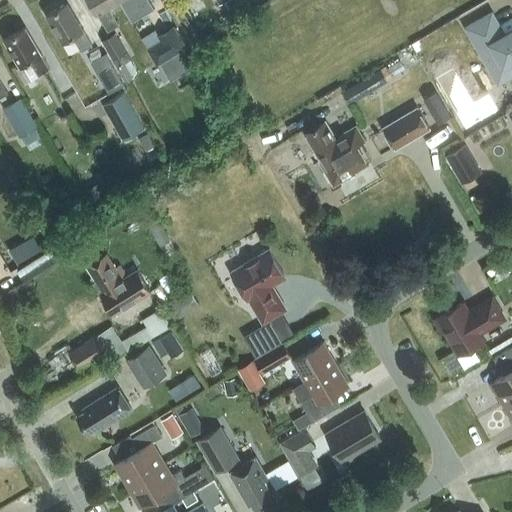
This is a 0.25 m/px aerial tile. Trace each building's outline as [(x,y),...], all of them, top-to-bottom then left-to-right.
[(108,5),(117,0),(89,0),(97,12),(108,31),(119,24),(108,5)] [(119,0),(132,21),(154,8),(149,0),(119,0)] [(217,0),(220,4),(227,0),(235,0),(240,9),(249,4),(246,0),(217,0)] [(84,29),(68,2),(46,14),(62,41),(73,35),(81,50),(92,44),(83,29),(84,29)] [(511,30),(503,35),(491,14),(469,27),(499,80),(511,72),(511,30)] [(5,39),(20,66),(30,60),(38,75),(50,68),(41,53),(26,26),(5,39)] [(102,41),(106,47),(118,68),(118,69),(126,82),(133,77),(125,62),(132,59),(117,32),(102,41)] [(157,65),(172,56),(166,46),(151,55),(157,65)] [(171,80),(195,66),(185,48),(172,56),(161,63),(171,80)] [(106,53),(91,61),(97,72),(112,63),(106,53)] [(342,91),(349,103),(393,77),(386,65),(380,69),(342,91)] [(440,120),(453,112),(438,88),(426,96),(440,120)] [(103,104),(123,139),(144,127),(124,92),(103,104)] [(22,96),(2,107),(20,136),(22,135),(26,133),(39,125),(22,96)] [(476,100),(455,111),(467,132),(488,120),(476,100)] [(395,148),(430,127),(418,106),(383,127),(395,148)] [(366,140),(357,125),(341,134),(342,135),(337,139),(326,120),(305,132),(325,166),(323,167),(334,185),(357,172),(356,171),(370,163),(359,144),(366,140)] [(26,133),(22,135),(27,144),(36,138),(41,136),(44,134),(39,125),(26,133)] [(155,145),(149,132),(139,137),(146,150),(155,145)] [(446,155),(463,183),(480,172),(464,145),(446,155)] [(3,163),(0,164),(0,188),(2,192),(15,184),(3,163)] [(143,214),(161,245),(170,239),(153,209),(143,214)] [(249,298),(263,322),(287,308),(272,284),(286,276),(270,248),(232,271),(248,298),(249,298)] [(116,267),(107,252),(87,265),(96,279),(94,281),(114,314),(150,291),(137,269),(126,275),(120,265),(116,267)] [(171,298),(181,315),(201,303),(191,286),(171,298)] [(479,332),(505,317),(492,296),(467,311),(462,302),(435,318),(442,330),(446,328),(461,352),(483,339),(479,332)] [(142,318),(146,324),(123,338),(114,323),(100,332),(116,358),(172,324),(161,306),(142,318)] [(243,337),(255,357),(272,347),(259,327),(243,337)] [(172,330),(160,337),(171,356),(184,348),(172,330)] [(107,352),(97,335),(70,352),(80,369),(107,352)] [(335,360),(324,341),(293,359),(304,379),(335,360)] [(252,361),(238,369),(245,382),(260,373),(262,372),(264,375),(292,357),(283,342),(252,361)] [(144,387),(167,372),(149,343),(125,357),(144,387)] [(511,369),(492,381),(504,403),(511,398),(511,346),(507,350),(511,358),(511,369)] [(349,383),(335,360),(304,379),(313,393),(301,400),(313,420),(326,412),(319,401),(349,383)] [(184,380),(191,391),(201,384),(194,373),(184,380)] [(239,392),(237,381),(235,376),(223,379),(227,395),(239,392)] [(119,386),(83,408),(85,410),(78,415),(88,431),(95,427),(97,430),(132,408),(119,386)] [(381,437),(366,411),(328,432),(344,462),(359,454),(357,451),(381,437)] [(161,420),(167,429),(178,422),(173,413),(161,420)] [(186,427),(191,436),(204,428),(199,419),(186,427)] [(156,423),(132,437),(139,448),(115,463),(128,484),(165,462),(152,441),(163,435),(156,423)] [(227,464),(231,471),(230,471),(249,504),(252,502),(256,509),(276,498),(272,490),(275,488),(256,456),(243,464),(220,426),(198,439),(216,470),(227,464)] [(306,427),(280,442),(299,475),(318,463),(310,450),(316,446),(306,427)] [(172,474),(165,462),(128,484),(141,505),(163,492),(170,504),(193,490),(181,469),(172,474)] [(182,498),(187,506),(199,499),(194,491),(182,498)] [(208,511),(203,503),(187,511),(177,511),(173,504),(159,511),(208,511)]
